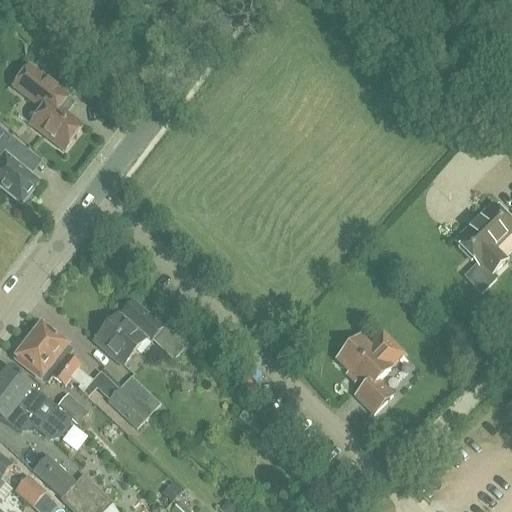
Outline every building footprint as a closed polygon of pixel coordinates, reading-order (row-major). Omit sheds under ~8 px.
[(189,0),(160,0),(179,14),(189,0)] [(13,90),(42,112),(31,127),(64,153),(83,129),(60,111),(69,99),(29,69),(13,90)] [(22,207),(39,185),(31,178),(34,174),(24,166),(31,157),(0,131),(0,162),(1,163),(0,163),(0,189),(22,207)] [(470,231),(455,245),(477,268),(465,280),(482,296),(497,280),(493,276),(507,263),(495,252),(511,235),(511,227),(493,208),(478,223),(479,224),(471,232),(470,231)] [(165,328),(163,331),(133,305),(121,318),(120,316),(95,344),(123,368),(147,341),(151,345),(153,343),(175,363),(188,348),(165,328)] [(42,328),(29,345),(71,381),(80,388),(78,391),(84,395),(93,383),(78,372),(81,368),(69,358),(73,352),(67,348),(68,347),(42,328)] [(360,341),(338,362),(365,389),(356,399),(374,417),(394,398),(379,383),(391,372),(389,370),(403,356),(383,336),(369,350),(360,341)] [(29,345),(16,362),(48,386),(53,380),(64,389),(71,381),(29,345)] [(8,371),(0,381),(0,393),(60,442),(67,434),(70,422),(57,410),(34,392),(8,371)] [(132,380),(121,391),(149,418),(160,407),(132,380)] [(149,418),(121,391),(108,404),(137,432),(149,418)] [(60,442),(0,393),(0,422),(5,427),(5,426),(18,436),(25,427),(27,429),(26,429),(31,434),(32,432),(38,437),(39,435),(48,445),(59,442),(60,442)] [(79,428),(90,416),(68,397),(57,409),(79,428)] [(0,481),(1,483),(2,482),(14,467),(0,456),(0,481)] [(34,474),(62,501),(61,502),(69,511),(107,511),(113,507),(84,477),(77,485),(49,459),(34,474)] [(49,511),(54,506),(45,498),(47,495),(29,480),(16,494),(34,510),(36,511),(49,511)]
